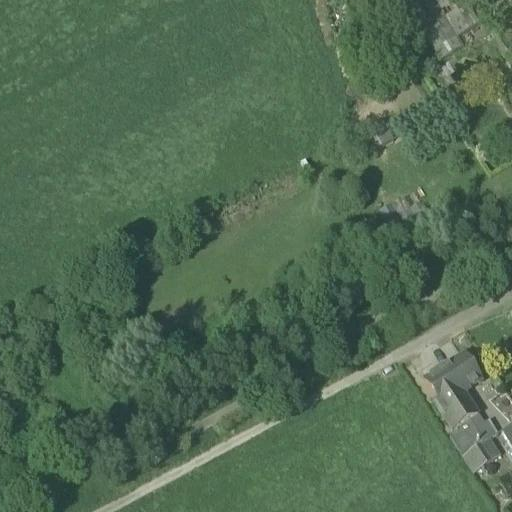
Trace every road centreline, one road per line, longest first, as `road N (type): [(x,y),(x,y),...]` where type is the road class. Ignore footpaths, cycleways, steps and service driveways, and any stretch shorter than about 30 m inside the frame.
road 1 (track): [(103,511),(401,356)]
road 2 (residential): [(511,299),(401,356)]
